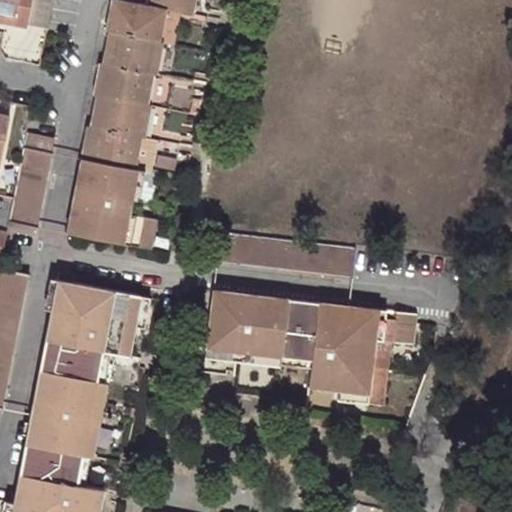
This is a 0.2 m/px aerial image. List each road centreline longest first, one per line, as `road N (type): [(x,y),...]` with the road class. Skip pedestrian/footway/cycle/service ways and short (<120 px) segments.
road 1 (residential): [(42,253),(427,305)]
road 2 (residential): [(42,253),(0,448)]
road 3 (residential): [(72,94),(42,253)]
